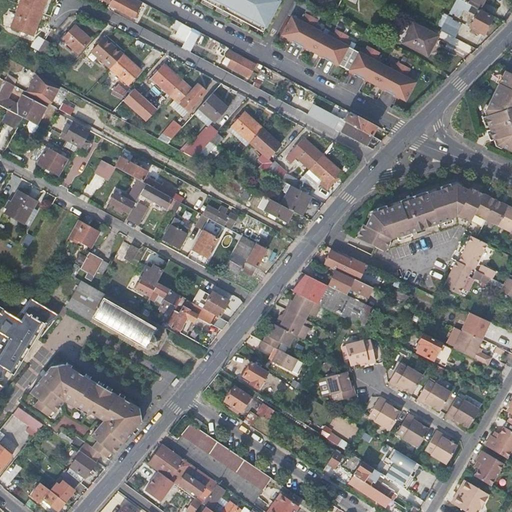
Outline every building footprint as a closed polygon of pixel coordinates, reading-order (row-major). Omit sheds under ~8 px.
[(21,0),(20,3),(42,11),(45,0),(21,0)] [(111,0),(110,3),(109,4),(134,17),(136,14),(134,13),(141,1),(138,0),(111,0)] [(263,28),(278,1),(276,0),(202,0),(248,24),(250,21),(263,28)] [(472,5),(461,0),(457,0),(455,4),(469,11),(472,5)] [(461,0),(472,5),(480,10),(485,0),(461,0)] [(34,35),(43,11),(42,11),(20,3),(12,27),(34,35)] [(484,34),(494,17),(480,10),(470,27),(472,28),(471,30),(474,32),(475,30),(484,34)] [(290,40),(297,44),(311,16),(305,13),(302,18),(296,20),(291,17),(281,35),(290,40)] [(304,47),(312,51),(322,33),(316,30),(315,24),(318,20),(311,16),(297,44),(303,47),(304,47)] [(250,21),(248,24),(261,31),(263,28),(250,21)] [(411,23),(402,42),(426,55),(436,35),(411,23)] [(192,29),(188,27),(183,24),(176,36),(185,41),(192,29)] [(441,31),(454,38),(458,31),(445,24),(441,31)] [(91,39),(75,26),(63,39),(79,53),(91,39)] [(182,49),(189,52),(199,33),(192,29),(185,41),(182,49)] [(321,56),(327,60),(342,32),(336,29),(333,34),(328,36),(322,33),(312,51),(321,56)] [(334,63),(343,67),(353,49),(347,46),(346,41),(348,36),(342,32),(327,60),(334,64),(334,63)] [(39,51),(46,40),(39,37),(35,40),(31,47),(39,51)] [(53,42),(47,39),(46,40),(39,51),(46,55),(53,42)] [(112,69),(123,55),(105,39),(94,53),(99,57),(112,69)] [(352,73),(358,77),(373,49),(367,45),(364,50),(359,53),(353,49),(343,67),(352,72),(352,73)] [(365,79),(374,84),(384,66),(378,63),(377,57),(379,52),(373,49),(358,77),(365,80),(365,79)] [(249,78),(256,65),(228,50),(220,64),(249,78)] [(99,57),(94,53),(89,58),(95,62),(99,57)] [(142,71),(123,55),(112,69),(131,85),(142,71)] [(382,89),(389,93),(404,65),(397,62),(395,67),(390,69),(384,66),(374,84),(383,88),(382,89)] [(170,94),(183,80),(165,64),(152,78),(170,94)] [(404,65),(389,93),(396,96),(396,95),(405,100),(415,82),(409,79),(407,73),(410,69),(404,65)] [(112,69),(108,73),(121,85),(127,89),(131,85),(112,69)] [(511,149),(511,71),(507,69),(488,108),(490,113),(487,114),(494,137),(496,137),(498,142),(511,149)] [(61,86),(57,84),(39,74),(30,92),(52,104),(61,86)] [(194,90),(183,80),(170,94),(176,99),(182,104),(177,110),(185,117),(206,91),(198,84),(194,90)] [(0,100),(0,104),(25,118),(38,125),(47,107),(24,95),(20,103),(9,98),(14,87),(5,83),(0,92),(3,94),(0,100)] [(121,85),(115,91),(125,96),(129,91),(127,89),(121,85)] [(135,89),(123,101),(146,122),(157,110),(135,89)] [(228,107),(212,94),(200,108),(216,121),(228,107)] [(171,105),(177,110),(182,104),(176,99),(171,105)] [(316,120),(319,114),(319,112),(315,110),(311,117),(316,120)] [(251,142),(263,128),(246,113),(233,126),(251,142)] [(328,126),(331,120),(319,114),(316,120),(328,126)] [(370,137),(376,126),(359,117),(357,120),(349,115),(346,120),(344,119),(342,121),(347,124),(370,137)] [(177,119),(174,123),(183,128),(185,126),(177,119)] [(328,126),(334,129),(337,124),(331,120),(328,126)] [(86,141),(92,130),(76,122),(73,127),(68,124),(63,133),(68,136),(66,140),(81,148),(79,152),(87,156),(93,145),(86,141)] [(183,128),(174,123),(165,133),(173,139),(183,128)] [(342,133),(366,146),(370,137),(347,124),(342,133)] [(211,142),(219,133),(212,128),(203,137),(211,142)] [(282,144),(263,128),(251,142),(269,158),(282,144)] [(225,138),(219,133),(211,142),(218,146),(225,138)] [(201,153),(211,142),(203,137),(192,149),(201,153)] [(310,169),(322,155),(305,139),(292,153),(310,169)] [(41,145),(32,159),(58,176),(70,157),(68,155),(66,159),(41,145)] [(341,171),(322,155),(310,169),(329,185),(341,171)] [(151,172),(123,157),(117,168),(140,181),(148,185),(149,183),(175,197),(179,190),(165,182),(164,185),(148,176),(151,172)] [(93,172),(101,177),(109,164),(100,159),(93,172)] [(109,164),(101,177),(106,180),(114,166),(109,164)] [(287,173),(283,180),(293,185),(295,186),(301,180),(287,173)] [(314,187),(301,180),(295,186),(310,194),(314,187)] [(123,210),(130,214),(148,185),(140,181),(130,197),(129,199),(126,197),(116,192),(110,202),(116,205),(115,208),(122,213),(123,210)] [(176,198),(175,197),(149,183),(148,185),(130,214),(127,218),(138,224),(148,206),(139,201),(141,197),(144,198),(146,194),(171,208),(176,198)] [(295,186),(293,185),(283,204),(294,210),(303,215),(313,196),(310,194),(295,186)] [(249,200),(255,189),(249,186),(243,196),(249,200)] [(474,215),(481,200),(467,194),(466,197),(454,191),(449,192),(447,189),(438,192),(439,196),(426,200),(424,197),(398,206),(399,209),(385,214),(384,211),(375,214),(376,217),(370,219),(364,231),(361,230),(355,242),(382,256),(389,243),(395,241),(396,245),(410,241),(409,237),(441,227),(441,230),(450,227),(448,223),(453,221),(467,228),(468,227),(470,223),(474,215)] [(34,206),(37,201),(18,190),(11,201),(9,200),(5,206),(8,207),(6,211),(29,225),(38,209),(34,206)] [(486,221),(496,201),(484,195),(481,200),(474,215),(486,221)] [(176,198),(171,208),(176,210),(182,200),(176,198)] [(288,221),(294,210),(283,204),(272,198),(266,210),(288,221)] [(497,227),(508,206),(496,201),(486,221),(497,227)] [(221,212),(211,206),(206,214),(209,215),(214,218),(215,217),(235,228),(241,217),(234,214),(232,218),(229,216),(232,209),(225,205),(221,212)] [(509,232),(511,226),(511,208),(508,206),(497,227),(509,232)] [(209,215),(206,214),(201,211),(195,223),(202,228),(209,215)] [(486,221),(474,215),(470,223),(482,229),(486,221)] [(183,223),(174,219),(164,238),(179,246),(190,227),(183,223)] [(75,241),(76,239),(89,245),(91,247),(100,233),(97,231),(77,220),(68,237),(75,241)] [(241,233),(237,231),(217,220),(215,225),(239,238),(241,233)] [(201,229),(191,247),(200,252),(199,254),(206,258),(207,256),(208,256),(220,235),(217,233),(215,236),(201,229)] [(239,238),(233,249),(239,252),(244,243),(247,237),(246,236),(241,233),(239,238)] [(255,250),(260,243),(247,237),(244,243),(255,250)] [(474,271),(487,245),(471,238),(459,263),(472,270),(474,271)] [(239,260),(246,264),(249,260),(255,250),(244,243),(239,252),(242,254),(239,260)] [(255,250),(249,260),(259,266),(270,249),(260,243),(255,250)] [(138,249),(131,245),(125,257),(131,261),(138,249)] [(233,249),(229,255),(239,260),(242,254),(239,252),(233,249)] [(347,259),(349,257),(337,251),(335,254),(329,251),(323,264),(335,269),(344,274),(349,261),(347,259)] [(102,260),(89,252),(81,266),(93,274),(96,269),(102,260)] [(229,255),(224,266),(238,273),(246,264),(239,260),(229,255)] [(107,263),(102,260),(96,269),(102,273),(107,263)] [(459,263),(456,262),(444,287),(460,295),(472,270),(459,263)] [(142,277),(135,287),(148,295),(151,290),(155,285),(152,283),(161,269),(153,265),(152,266),(148,263),(140,276),(142,277)] [(490,279),(493,280),(496,273),(483,266),(480,273),(490,279)] [(377,289),(344,274),(335,269),(327,285),(349,296),(364,304),(367,297),(372,298),(377,289)] [(490,279),(480,273),(476,272),(473,278),(488,285),(490,279)] [(291,290),(296,293),(317,303),(317,301),(363,324),(372,308),(364,304),(349,296),(327,285),(305,274),(291,290)] [(124,305),(82,281),(67,307),(76,312),(87,318),(148,353),(149,354),(157,352),(155,344),(160,337),(167,335),(164,328),(124,305)] [(169,289),(156,282),(155,285),(151,290),(164,298),(158,308),(167,313),(176,298),(177,296),(169,291),(169,289)] [(504,287),(502,292),(511,296),(511,289),(505,286),(504,287)] [(203,308),(211,294),(201,289),(193,303),(203,308)] [(391,296),(400,300),(403,293),(394,289),(391,296)] [(203,308),(219,317),(229,301),(213,292),(211,294),(203,308)] [(296,293),(288,309),(305,318),(307,313),(314,317),(321,305),(317,303),(296,293)] [(178,294),(177,296),(176,298),(185,303),(187,299),(178,294)] [(395,310),(400,300),(391,296),(386,305),(395,310)] [(45,320),(45,321),(52,310),(31,298),(19,317),(0,306),(0,388),(2,386),(2,385),(2,384),(0,383),(0,380),(1,380),(2,379),(3,377),(4,373),(5,371),(5,369),(8,367),(15,360),(17,358),(18,355),(19,353),(19,350),(19,345),(24,339),(28,341),(33,334),(35,336),(45,320)] [(223,329),(229,323),(219,317),(203,308),(193,303),(187,299),(185,303),(172,327),(186,335),(198,316),(223,329)] [(138,311),(147,316),(148,314),(146,313),(147,311),(141,307),(138,311)] [(288,309),(279,326),(294,334),(303,338),(309,327),(302,323),(305,318),(288,309)] [(52,310),(45,321),(48,322),(49,321),(50,321),(53,320),(56,318),(57,315),(58,313),(52,310)] [(263,340),(275,347),(278,348),(281,342),(288,346),(294,334),(279,326),(275,323),(268,335),(266,333),(263,340)] [(477,347),(481,339),(474,335),(462,330),(453,348),(487,366),(491,358),(480,353),(476,351),(477,347)] [(434,360),(443,343),(423,333),(418,344),(421,345),(417,352),(434,360)] [(12,374),(35,336),(33,334),(28,341),(24,339),(19,345),(19,350),(19,353),(18,355),(17,358),(15,360),(8,367),(5,369),(5,371),(12,374)] [(362,340),(345,344),(351,366),(368,361),(368,363),(376,361),(370,339),(363,341),(362,340)] [(263,340),(261,340),(258,346),(271,353),(275,347),(263,340)] [(292,370),(298,358),(278,348),(271,360),(292,370)] [(102,454),(109,459),(139,422),(137,406),(100,385),(56,358),(29,392),(38,398),(33,405),(49,416),(53,412),(56,414),(65,402),(89,416),(91,413),(104,421),(92,437),(98,442),(94,449),(102,454)] [(259,389),(270,373),(253,362),(244,376),(252,381),(250,383),(259,389)] [(396,385),(411,394),(423,374),(407,366),(407,367),(400,363),(388,382),(395,386),(396,385)] [(347,371),(326,377),(330,393),(331,393),(333,400),(355,394),(354,388),(352,388),(347,371)] [(317,380),(323,395),(329,393),(324,378),(317,380)] [(425,401),(440,410),(451,391),(436,382),(435,384),(429,379),(417,399),(423,403),(425,401)] [(246,402),(249,398),(233,387),(223,401),(239,412),(246,402)] [(389,430),(400,412),(385,403),(387,401),(380,397),(369,417),(375,420),(374,422),(389,430)] [(453,418),(468,427),(479,408),(465,399),(464,401),(457,397),(446,416),(452,420),(453,418)] [(268,406),(264,403),(257,414),(267,421),(274,411),(268,406)] [(13,414),(36,431),(42,424),(18,407),(13,414)] [(417,447),(429,429),(414,419),(414,417),(408,414),(396,433),(403,437),(402,438),(417,447)] [(193,416),(190,421),(200,428),(203,423),(193,416)] [(262,489),(269,477),(242,458),(202,431),(190,423),(181,434),(229,467),(262,489)] [(325,426),(320,434),(336,445),(341,437),(325,426)] [(491,436),(485,447),(507,459),(511,450),(511,431),(504,427),(499,434),(497,439),(493,437),(491,436)] [(443,435),(437,431),(425,450),(432,454),(431,456),(446,464),(457,445),(443,437),(443,435)] [(82,452),(96,462),(102,454),(94,449),(75,437),(70,444),(79,450),(82,452)] [(346,451),(350,444),(341,439),(337,446),(346,451)] [(0,467),(10,454),(0,445),(0,467)] [(183,459),(162,445),(150,465),(159,471),(172,481),(174,478),(172,477),(172,476),(172,475),(173,475),(173,474),(174,475),(175,476),(179,470),(177,469),(183,459)] [(384,476),(405,489),(412,477),(410,475),(413,471),(414,472),(418,465),(410,460),(401,454),(399,452),(393,449),(387,458),(385,457),(382,462),(390,467),(384,476)] [(335,450),(326,464),(333,468),(342,455),(335,450)] [(479,469),(474,476),(489,484),(491,486),(504,463),(483,450),(476,461),(478,461),(482,464),(479,469)] [(79,481),(80,482),(96,462),(82,452),(79,455),(66,471),(79,481)] [(374,480),(379,472),(364,462),(355,476),(360,479),(389,499),(393,501),(396,495),(380,484),(380,483),(376,480),(375,481),(374,480)] [(206,490),(214,481),(194,467),(186,476),(202,487),(206,490)] [(50,490),(64,501),(79,481),(66,471),(64,469),(61,472),(68,478),(66,482),(62,479),(58,484),(56,482),(50,490)] [(159,471),(145,489),(160,500),(174,482),(172,481),(159,471)] [(202,487),(186,476),(181,482),(196,494),(202,487)] [(385,505),(389,499),(360,479),(356,486),(385,505)] [(464,480),(460,488),(464,490),(455,504),(467,511),(478,511),(489,494),(464,480)] [(217,485),(218,483),(214,481),(206,490),(210,493),(215,487),(217,485)] [(226,491),(217,485),(215,487),(210,493),(204,501),(211,507),(226,491)] [(57,509),(64,501),(50,490),(45,486),(39,494),(57,509)] [(464,490),(460,488),(452,502),(455,504),(464,490)] [(204,501),(210,493),(206,490),(198,499),(201,502),(202,503),(204,501)] [(293,511),(298,506),(282,494),(268,511),(293,511)] [(193,511),(201,502),(198,499),(195,497),(185,510),(188,511),(193,511)] [(231,501),(221,511),(232,511),(238,506),(231,501)]
